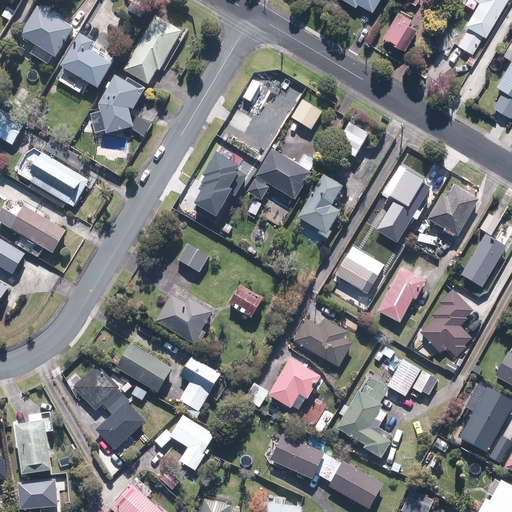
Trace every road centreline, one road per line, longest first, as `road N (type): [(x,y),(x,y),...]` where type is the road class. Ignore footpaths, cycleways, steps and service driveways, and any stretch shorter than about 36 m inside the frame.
road 1 (residential): [(252,14),(73,318),(47,350),(0,367)]
road 2 (residential): [(511,168),(252,14)]
road 3 (unknown): [(406,123),(268,361)]
